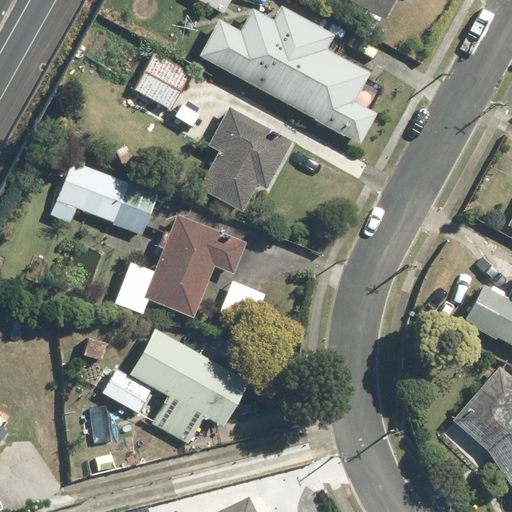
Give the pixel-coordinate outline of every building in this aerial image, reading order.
[(197,0),(224,15),(231,0),(197,0)] [(338,0),(379,22),(390,0),(338,0)] [(217,19),(195,57),(357,148),(375,116),(352,103),(367,77),(324,53),(332,39),(278,9),(271,20),(252,9),(239,31),(217,19)] [(191,74),(155,50),(127,93),(163,117),(191,74)] [(289,142),(226,108),(205,149),(213,153),(193,189),(240,214),(255,186),(264,190),(289,142)] [(61,180),(52,199),(136,236),(154,197),(51,151),(42,172),(61,180)] [(246,249),(172,218),(149,272),(130,264),(113,304),(136,314),(141,302),(187,321),(209,267),(234,278),(246,249)] [(511,304),(479,287),(461,321),(511,348),(511,304)] [(244,385),(151,330),(125,375),(112,367),(97,394),(135,417),(149,392),(161,399),(146,425),(185,448),(202,420),(218,429),(244,385)] [(88,335),(78,354),(97,364),(107,346),(88,335)] [(511,511),(511,383),(494,368),(447,421),(483,453),(511,496),(511,508),(505,511),(511,511)] [(256,511),(248,495),(215,511),(256,511)]
